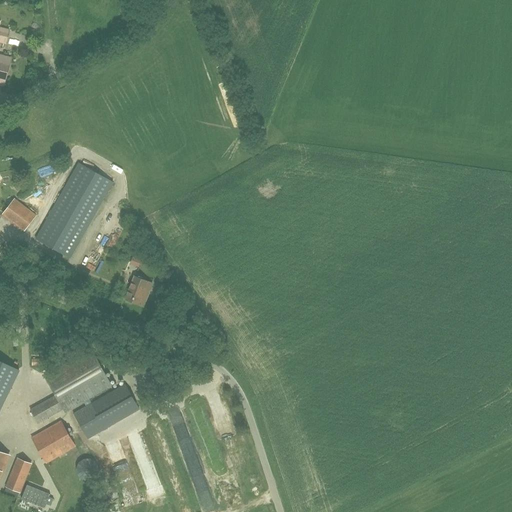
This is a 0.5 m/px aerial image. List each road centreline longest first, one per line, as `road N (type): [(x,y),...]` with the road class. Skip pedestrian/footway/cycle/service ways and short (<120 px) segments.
road 1 (unclassified): [(280,511),(243,395),(224,370),(0,275)]
road 2 (unclassified): [(0,112),(122,34),(158,0)]
